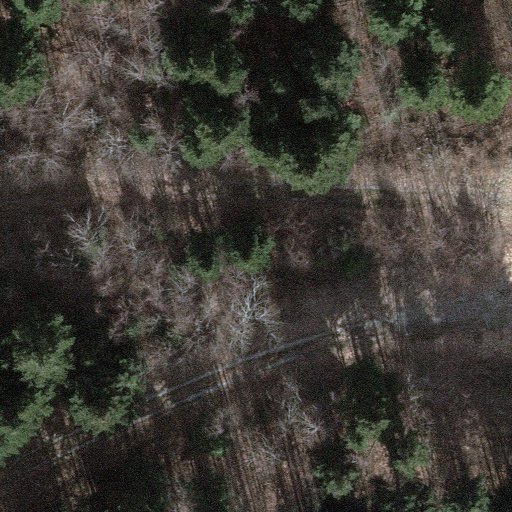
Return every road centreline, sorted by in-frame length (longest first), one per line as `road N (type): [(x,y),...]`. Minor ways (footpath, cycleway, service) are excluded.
road 1 (track): [(0,462),(248,357),(511,304)]
road 2 (track): [(511,200),(346,183),(112,177),(0,187)]
